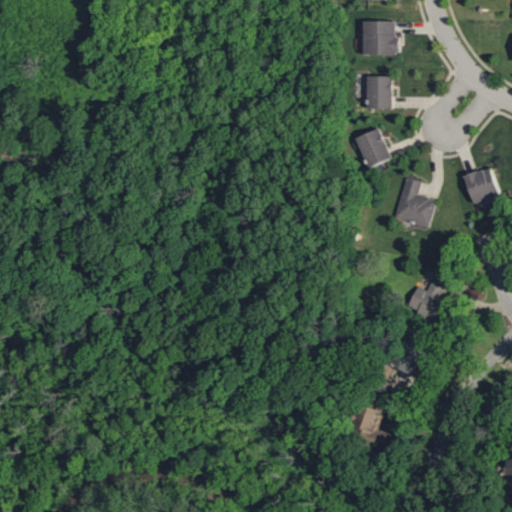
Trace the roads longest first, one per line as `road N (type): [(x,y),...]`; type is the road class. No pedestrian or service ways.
road 1 (residential): [(432,0),(455,54),(511,104)]
road 2 (residential): [(469,71),(439,126),(462,128),(491,91)]
